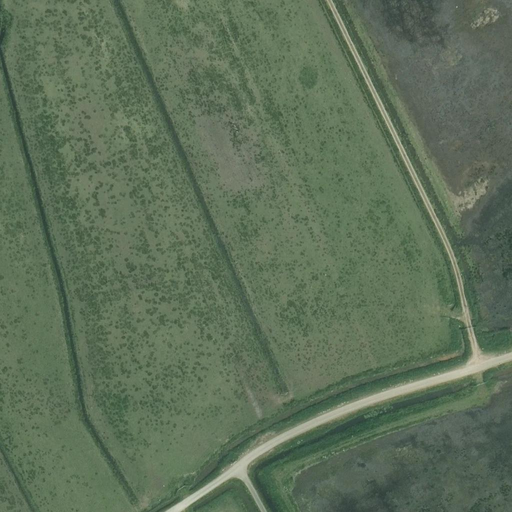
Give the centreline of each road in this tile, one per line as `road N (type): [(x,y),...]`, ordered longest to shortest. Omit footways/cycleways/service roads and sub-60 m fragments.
road 1 (track): [(479,366),(454,263),(328,0)]
road 2 (unclassified): [(197,495),(288,434),(511,356)]
